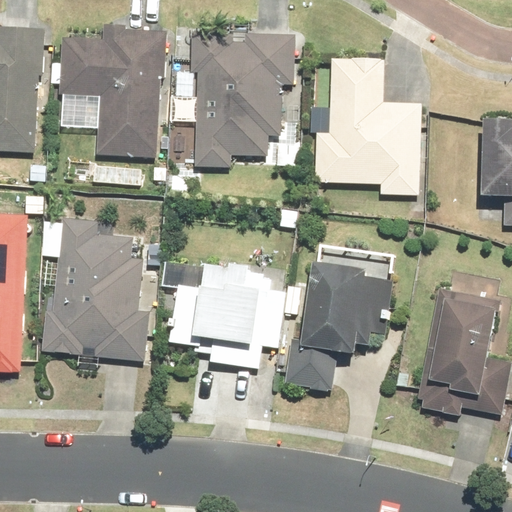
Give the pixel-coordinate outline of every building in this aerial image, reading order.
[(61,37),(59,96),(98,98),(95,158),(158,161),(161,80),(165,80),(165,77),(167,30),(128,28),(128,24),(103,23),(102,39),(61,37)] [(0,150),(35,152),(38,76),(43,76),(45,30),(0,27),(0,150)] [(201,72),(198,165),(230,166),(230,154),(265,155),(266,134),(281,135),(282,86),(297,86),(299,33),(243,31),(242,41),(236,41),(236,29),(194,28),(193,71),(201,72)] [(318,136),(316,181),(382,184),(382,195),(419,196),(422,104),(384,103),(385,60),(352,59),(351,60),(333,60),(331,137),(318,136)] [(505,198),(504,227),(511,226),(511,121),(482,120),(480,197),(505,198)] [(299,168),(300,147),(278,145),(277,167),(299,168)] [(0,372),(21,373),(28,216),(0,215),(0,372)] [(43,352),(81,355),(82,346),(98,347),(97,358),(147,363),(152,313),(140,312),(145,261),(133,260),(135,237),(98,234),(100,222),(62,218),(53,310),(47,310),(43,352)] [(332,391),(337,351),(352,353),(353,343),(368,345),(370,333),(386,335),(394,281),(365,277),(366,270),(311,262),(300,338),(292,337),(285,384),(332,391)] [(211,354),(209,363),(260,371),(273,281),(265,280),(265,275),(248,273),(248,268),(228,265),(228,268),(204,264),(201,287),(199,287),(198,290),(178,287),(169,343),(196,347),(195,352),(211,354)] [(419,409),(461,416),(462,409),(502,416),(511,365),(511,360),(487,356),(497,303),(441,293),(419,409)]
